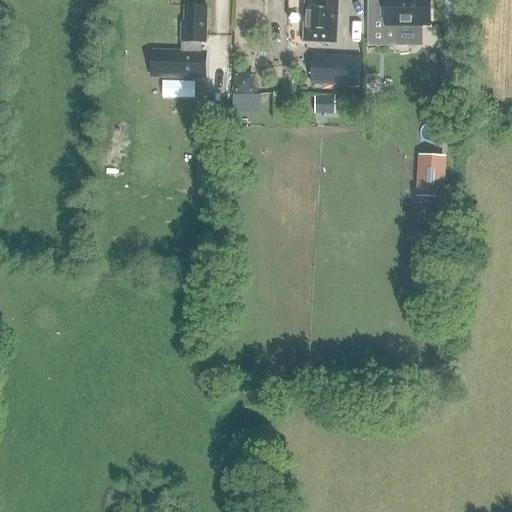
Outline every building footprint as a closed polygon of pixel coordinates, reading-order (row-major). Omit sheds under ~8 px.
[(305,0),(303,41),(335,43),(337,0),(305,0)] [(367,18),(367,46),(395,47),(413,47),(421,38),(421,27),(429,27),(429,0),(385,0),(385,19),(367,18)] [(153,73),(153,75),(203,76),(204,55),(198,55),(199,42),(205,43),(206,7),(184,7),(184,24),(181,24),(181,42),(182,42),(181,54),(153,53),(153,55),(154,55),(154,73),(153,73)] [(312,57),(311,85),(359,87),(360,59),(312,57)] [(254,93),(253,73),(228,74),(230,114),(262,112),(261,92),(254,93)] [(333,115),(333,98),(315,98),(315,115),(333,115)] [(421,156),(419,197),(440,198),(442,158),(421,156)]
